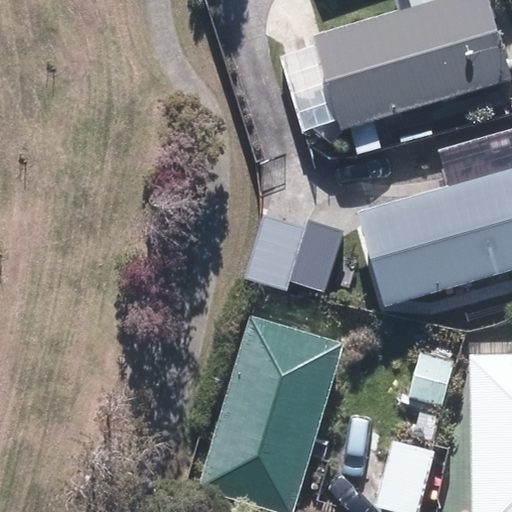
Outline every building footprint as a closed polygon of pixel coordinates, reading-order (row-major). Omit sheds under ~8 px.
[(511,68),(511,64),(492,0),(405,0),(326,23),(353,116),(511,68)] [(511,259),(511,163),(367,206),(393,294),(511,259)] [(305,222),(259,213),(246,281),(292,290),(305,222)] [(354,327),(262,299),(210,468),(301,496),(354,327)] [(511,511),(511,336),(480,336),(480,355),(489,355),(490,511),(511,511)] [(419,511),(434,451),(391,440),(375,507),(394,511),(419,511)]
